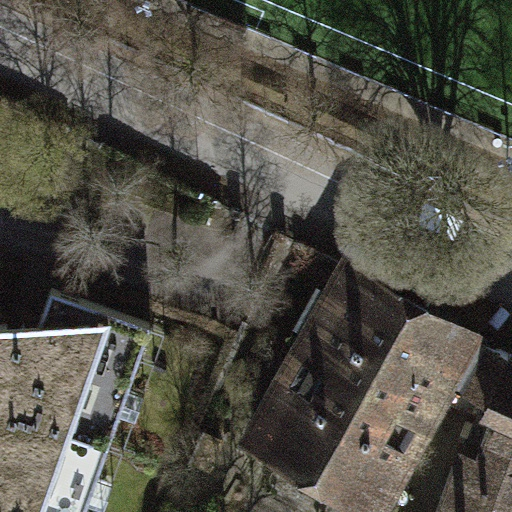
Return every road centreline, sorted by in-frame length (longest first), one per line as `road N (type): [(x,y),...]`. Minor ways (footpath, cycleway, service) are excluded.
road 1 (residential): [(0,47),(511,280)]
road 2 (unknown): [(254,163),(213,257),(200,269),(155,273),(0,232)]
